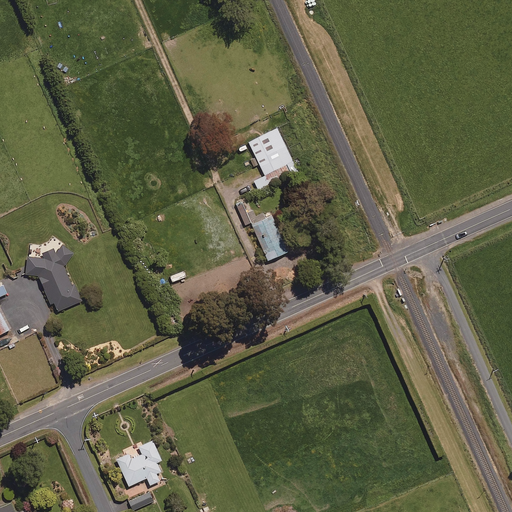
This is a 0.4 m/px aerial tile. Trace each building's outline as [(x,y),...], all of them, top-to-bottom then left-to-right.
[(257,189),(282,177),(297,169),(277,126),(248,140),(264,173),(253,179),(257,189)] [(262,211),(255,214),(248,197),(235,202),(245,224),(251,221),(252,222),(265,217),(262,211)] [(265,217),(252,222),(268,259),(288,250),(272,213),(265,217)] [(73,252),(62,243),(56,251),(53,247),(49,247),(43,251),(43,257),(26,255),(25,272),(37,274),(50,302),(53,301),(57,309),(81,299),(74,282),(71,284),(63,265),(73,252)] [(0,332),(9,328),(0,310),(0,332)] [(161,458),(152,438),(115,454),(128,484),(146,476),(150,483),(159,479),(156,472),(161,469),(157,460),(161,458)] [(153,500),(150,491),(129,500),(133,509),(153,500)] [(14,511),(10,501),(0,505),(0,511),(14,511)]
